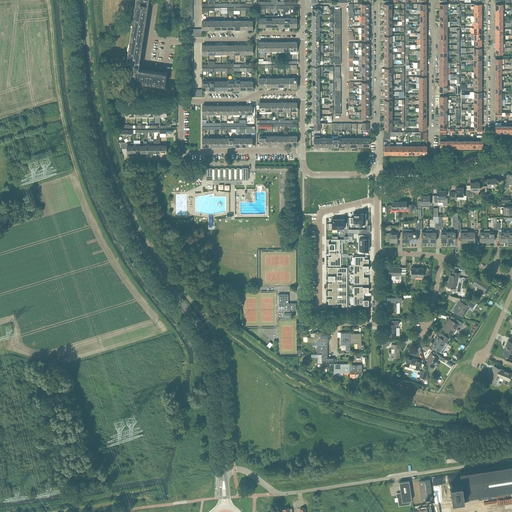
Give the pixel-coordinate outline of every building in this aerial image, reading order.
[(147,0),(135,0),(126,62),(131,63),(130,65),(133,65),(133,69),(132,69),(130,80),(164,85),(166,73),(139,69),(140,64),(138,64),(147,0)] [(312,15),(319,15),(321,15),(321,6),(316,6),(316,9),(312,9),(312,15)] [(135,116),(135,108),(129,108),(125,108),(125,116),(135,116)] [(248,180),(248,173),(248,168),(242,168),(242,169),(240,169),(240,168),(236,168),(236,169),(235,169),(235,168),(231,168),(231,169),(224,169),(224,168),(220,168),(220,169),(218,169),(218,168),(214,168),(214,169),(213,169),(213,168),(206,168),(206,180),(248,180)] [(511,173),(508,174),(508,179),(501,179),(501,188),(509,188),(509,183),(511,182),(511,173)] [(466,197),(469,197),(469,192),(472,193),(472,190),(479,190),(479,182),(470,182),(470,190),(466,190),(466,197)] [(450,192),(450,200),(457,200),(458,200),(458,196),(463,196),(463,187),(455,187),(455,192),(450,192)] [(437,195),(434,195),(434,202),(443,202),(443,205),(447,205),(447,198),(445,198),(445,191),(437,191),(437,195)] [(421,195),(421,201),(418,201),(418,209),(422,208),(422,204),(429,204),(429,195),(421,195)] [(399,209),(399,201),(392,201),(392,205),(390,205),(386,205),(386,212),(390,212),(390,209),(399,209)] [(406,201),(399,201),(399,209),(409,208),(409,212),(412,212),(412,204),(408,204),(408,205),(406,205),(406,201)] [(353,217),(350,217),(350,223),(354,223),(354,222),(359,222),(359,213),(353,213),(353,217)] [(329,223),(329,229),(332,229),(332,228),(338,228),(338,218),(335,218),(335,219),(332,219),(332,223),(329,223)] [(344,222),(344,218),(338,218),(338,228),(347,228),(347,222),(344,222)] [(497,223),(496,223),(496,218),(493,218),(487,218),(487,221),(492,221),(492,222),(493,222),(493,229),(497,229),(497,223)] [(458,223),(458,229),(460,229),(460,242),(468,242),(468,232),(467,232),(467,229),(461,229),(461,223),(458,223)] [(390,242),(397,242),(397,232),(399,232),(399,229),(399,226),(396,226),(396,232),(394,232),(394,231),(390,231),(390,232),(390,234),(384,234),(384,241),(390,241),(390,242)] [(365,235),(358,235),(358,244),(369,244),(370,244),(370,238),(365,238),(365,235)] [(331,243),(328,243),(329,253),(339,253),(339,239),(331,239),(331,243)] [(331,256),(329,256),(329,266),(341,266),(341,253),(331,253),(331,256)] [(364,256),(354,256),(354,265),(368,265),(370,265),(370,259),(364,259),(364,256)] [(354,265),(353,265),(353,274),(364,274),(364,271),(369,271),(369,268),(368,268),(368,265),(354,265)] [(328,267),(328,272),(331,272),(331,275),(338,275),(338,272),(342,272),(342,275),(347,275),(347,267),(328,267)] [(387,267),(387,275),(392,275),(392,279),(399,279),(399,275),(400,276),(400,267),(387,267)] [(415,279),(422,279),(422,277),(423,277),(423,268),(411,268),(411,278),(415,278),(415,279)] [(448,287),(450,287),(450,288),(451,288),(456,288),(458,277),(459,277),(459,273),(453,272),(452,275),(450,275),(448,287)] [(363,274),(353,274),(353,284),(368,284),(368,278),(364,278),(363,274)] [(476,277),(471,285),(475,288),(476,286),(481,289),(478,293),(481,295),(482,293),(483,293),(488,285),(476,277)] [(368,286),(353,286),(353,296),(364,296),(364,292),(369,292),(369,289),(368,289),(368,286)] [(278,294),(278,303),(283,303),(283,305),(284,305),(285,311),(296,310),(296,303),(288,303),(288,294),(278,294)] [(388,302),(388,313),(400,313),(400,302),(401,302),(401,294),(392,294),(392,297),(387,297),(387,302),(388,302)] [(364,296),(353,296),(353,305),(368,305),(368,302),(369,302),(369,299),(364,299),(364,296)] [(453,311),(461,316),(463,317),(469,307),(472,309),(476,303),(462,299),(460,301),(453,311)] [(461,327),(461,326),(463,324),(456,319),(454,322),(450,319),(446,325),(445,324),(443,328),(452,334),(456,329),(458,331),(459,330),(461,327)] [(387,335),(392,335),(399,335),(399,329),(398,328),(396,328),(396,325),(401,325),(401,321),(390,321),(390,324),(387,324),(387,335)] [(307,342),(312,342),(312,341),(327,341),(327,332),(314,332),(314,337),(307,337),(307,342)] [(350,351),(350,343),(350,333),(350,332),(340,332),(341,345),(346,345),(346,351),(350,351)] [(361,333),(350,333),(350,343),(357,343),(357,348),(364,348),(364,344),(362,344),(361,333)] [(436,340),(431,346),(439,351),(442,353),(446,347),(444,345),(446,343),(449,338),(443,335),(441,338),(437,336),(435,339),(436,340)] [(312,342),(312,346),(317,346),(317,353),(328,353),(327,341),(312,341),(312,342)] [(506,356),(505,356),(506,357),(507,356),(507,357),(507,356),(511,358),(511,357),(511,342),(508,341),(506,345),(507,346),(503,354),(506,356)] [(389,357),(399,357),(399,350),(401,350),(401,344),(399,344),(392,344),(391,344),(391,353),(389,353),(389,357)] [(427,364),(426,366),(431,368),(432,367),(440,354),(434,350),(432,354),(431,353),(428,357),(430,358),(427,363),(427,364)] [(322,368),(334,368),(334,364),(334,358),(328,358),(328,354),(317,354),(317,358),(317,363),(322,363),(322,368)] [(415,368),(414,369),(418,370),(421,361),(407,357),(405,365),(415,368)] [(350,365),(350,364),(334,364),(334,368),(333,377),(337,377),(337,373),(349,373),(349,365),(350,365)] [(349,373),(349,374),(350,374),(350,377),(355,377),(355,374),(362,374),(362,364),(350,365),(349,365),(349,373)] [(502,383),(509,386),(511,381),(509,380),(511,374),(494,367),(488,381),(495,383),(495,384),(496,385),(497,384),(500,377),(504,378),(502,383)] [(511,464),(460,473),(461,483),(449,485),(452,500),(511,491),(511,496),(511,495),(511,464)] [(431,500),(433,499),(430,479),(419,481),(422,501),(425,500),(426,503),(432,502),(431,500)] [(401,495),(399,495),(398,496),(397,496),(399,506),(410,505),(410,501),(412,500),(409,481),(399,482),(401,495)]
